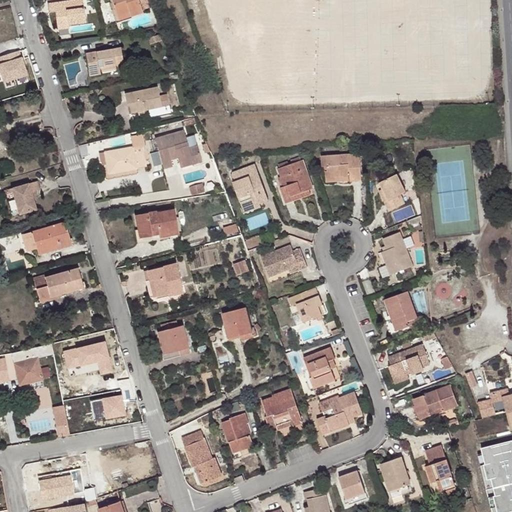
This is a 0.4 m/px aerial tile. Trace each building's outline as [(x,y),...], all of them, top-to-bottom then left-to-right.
[(69,24),(87,21),(84,0),(64,0),(50,2),(51,11),(57,10),(58,20),(69,18),(69,24)] [(131,12),(132,15),(145,11),(141,0),(114,0),(117,7),(119,16),(131,12)] [(117,20),(132,15),(131,12),(119,16),(117,7),(114,8),(117,20)] [(88,25),(87,21),(69,24),(69,18),(58,20),(60,29),(88,25)] [(117,63),(126,61),(123,46),(88,52),(92,71),(102,69),(101,65),(117,63)] [(166,93),(164,84),(131,91),(134,107),(148,103),(149,108),(155,107),(156,114),(177,110),(172,91),(166,93)] [(134,107),(135,112),(149,108),(148,103),(134,107)] [(143,161),(153,159),(149,142),(152,142),(150,131),(138,133),(140,144),(112,150),(114,159),(117,172),(144,166),(143,161)] [(187,131),(159,137),(165,165),(174,163),(172,157),(171,152),(178,151),(179,155),(181,162),(193,159),(194,164),(204,162),(200,146),(191,148),(187,131)] [(350,176),(351,181),(351,183),(362,182),(359,152),(321,156),(322,167),(325,167),(328,166),(329,172),(325,172),(326,184),(336,183),(335,178),(350,176)] [(294,196),(311,189),(315,187),(303,158),(280,168),(286,186),(282,187),(288,203),(295,201),(294,196)] [(259,201),(261,205),(271,201),(257,165),(234,174),(238,183),(235,184),(245,210),(256,205),(255,203),(259,201)] [(407,192),(398,175),(380,184),(384,192),(381,194),(390,212),(406,204),(401,195),(407,192)] [(42,182),(33,185),(35,193),(44,191),(42,182)] [(207,192),(205,183),(191,187),(194,196),(207,192)] [(16,190),(24,215),(40,210),(35,193),(33,185),(16,190)] [(313,194),(311,189),(294,196),(295,201),(313,194)] [(262,209),(261,205),(259,201),(255,203),(256,205),(245,210),(248,215),(262,209)] [(156,228),(158,237),(178,231),(171,207),(154,212),(153,210),(132,216),(138,238),(151,234),(150,230),(156,228)] [(235,230),(233,222),(220,226),(223,234),(235,230)] [(64,228),(63,223),(32,230),(37,247),(38,253),(58,247),(62,246),(62,243),(72,240),(69,227),(64,228)] [(139,242),(158,237),(156,228),(150,230),(151,234),(138,238),(139,242)] [(37,247),(32,230),(21,234),(26,250),(37,247)] [(414,264),(401,230),(383,237),(388,248),(382,251),(392,274),(414,264)] [(263,243),(260,233),(247,238),(250,248),(263,243)] [(74,246),(72,240),(62,243),(62,246),(58,247),(59,250),(74,246)] [(303,265),(305,271),(312,268),(305,248),(298,251),(296,245),(265,255),(273,276),(293,269),(303,265)] [(148,269),(151,280),(153,279),(158,295),(169,293),(168,290),(174,289),(175,292),(185,290),(177,261),(148,269)] [(295,274),(305,271),(303,265),(293,269),(295,274)] [(85,289),(79,268),(46,277),(52,298),(85,289)] [(371,276),(363,279),(368,293),(376,290),(371,276)] [(41,301),(52,298),(46,277),(35,280),(41,301)] [(153,279),(151,280),(147,281),(151,297),(158,295),(153,279)] [(326,306),(319,288),(293,297),(295,305),(300,304),(307,323),(325,316),(322,308),(326,306)] [(386,298),(393,312),(396,311),(398,316),(395,317),(388,320),(393,332),(412,324),(410,319),(420,315),(409,289),(386,298)] [(252,329),(253,333),(257,332),(256,326),(251,327),(245,304),(222,311),(227,335),(242,331),(252,329)] [(422,320),(420,315),(410,319),(412,324),(422,320)] [(164,352),(190,346),(184,324),(159,331),(164,352)] [(435,336),(431,330),(422,333),(425,340),(435,336)] [(395,377),(410,371),(408,367),(412,365),(415,372),(427,367),(426,364),(433,362),(425,342),(391,355),(393,363),(390,364),(395,377)] [(331,360),(336,358),(339,356),(335,345),(307,356),(315,375),(317,374),(321,385),(338,378),(334,368),(331,360)] [(191,352),(190,346),(164,352),(166,359),(191,352)] [(0,378),(9,376),(7,366),(5,367),(2,357),(0,356),(0,378)] [(44,379),(39,356),(15,361),(20,384),(44,379)] [(340,365),(336,358),(331,360),(334,368),(340,365)] [(452,365),(448,358),(442,361),(444,368),(452,365)] [(412,375),(410,371),(395,377),(397,382),(412,375)] [(441,405),(443,409),(458,403),(450,382),(412,396),(420,418),(431,413),(429,409),(441,405)] [(508,414),(511,412),(511,392),(510,393),(508,386),(490,391),(492,398),(478,401),(482,417),(508,411),(508,414)] [(293,420),(295,424),(305,420),(294,388),(275,394),(275,397),(265,401),(270,416),(267,417),(273,431),(280,429),(279,425),(293,420)] [(350,419),(355,417),(365,413),(357,392),(341,398),(340,396),(322,403),(326,413),(335,409),(338,415),(329,419),(329,416),(320,420),(326,436),(334,433),(332,429),(341,425),(342,429),(352,425),(350,419)] [(68,423),(65,405),(53,407),(57,425),(68,423)] [(431,413),(443,409),(441,405),(429,409),(431,413)] [(247,423),(249,422),(251,421),(248,411),(232,416),(232,418),(225,421),(234,448),(242,445),(243,448),(257,444),(253,433),(250,434),(247,423)] [(280,429),(295,424),(293,420),(279,425),(280,429)] [(499,421),(491,423),(494,434),(501,432),(499,421)] [(213,456),(204,428),(183,434),(194,465),(200,463),(202,469),(200,469),(204,481),(222,474),(216,456),(213,456)] [(149,465),(144,440),(133,442),(138,467),(149,465)] [(456,486),(443,444),(426,449),(431,463),(427,465),(433,481),(441,478),(445,490),(456,486)] [(392,489),(409,483),(412,482),(402,455),(382,462),(392,489)] [(349,498),(369,492),(361,469),(343,475),(349,498)] [(83,495),(79,472),(70,473),(73,493),(74,497),(83,495)] [(73,493),(70,473),(38,479),(41,499),(73,493)] [(236,477),(237,483),(245,480),(243,475),(236,477)] [(445,490),(441,478),(433,481),(437,493),(445,490)] [(412,490),(409,483),(392,489),(394,497),(412,490)] [(310,497),(312,504),(314,511),(328,511),(333,511),(328,492),(326,493),(324,486),(306,489),(308,498),(310,497)] [(511,487),(499,491),(502,503),(511,500),(511,487)] [(370,499),(369,492),(349,498),(347,499),(349,505),(370,499)] [(124,511),(120,501),(97,509),(98,511),(124,511)] [(86,511),(85,503),(52,509),(52,511),(86,511)]
